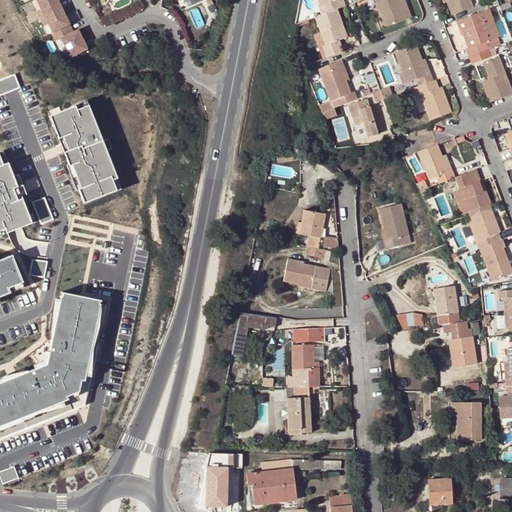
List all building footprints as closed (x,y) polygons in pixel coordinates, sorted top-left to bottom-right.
[(40,18),(61,8),(57,0),(36,0),(41,9),(36,11),(40,18)] [(326,12),(321,0),(312,0),(319,15),(324,13),(326,12)] [(321,0),(326,12),(334,9),(338,8),(334,0),(321,0)] [(380,0),(374,3),(373,3),(382,27),(402,20),(399,10),(401,9),(398,0),(380,0)] [(402,20),(409,17),(402,0),(398,0),(401,9),(399,10),(402,20)] [(445,0),(444,1),(449,15),(469,7),(466,0),(445,0)] [(507,2),(497,6),(499,10),(509,6),(507,2)] [(61,8),(40,18),(43,26),(48,23),(52,33),(69,24),(61,8)] [(486,8),(481,10),(491,37),(496,35),(486,8)] [(319,15),(312,17),(318,32),(324,45),(320,46),(325,57),(341,51),(336,40),(341,39),(336,25),(339,24),(334,9),(326,12),(324,13),(319,15)] [(482,41),(491,37),(481,10),(453,20),(456,29),(459,28),(461,33),(466,47),(463,48),(466,56),(485,49),(482,41)] [(306,19),(292,25),(292,28),(307,22),(306,19)] [(72,32),(69,24),(52,33),(51,33),(54,41),(60,38),(70,57),(86,48),(77,29),(72,32)] [(345,37),(339,24),(336,25),(341,39),(345,37)] [(324,45),(318,32),(312,34),(321,58),(325,57),(320,46),(324,45)] [(416,86),(430,80),(426,71),(423,72),(418,59),(413,44),(392,52),(399,71),(403,81),(412,77),(416,86)] [(466,56),(468,63),(487,56),(485,49),(466,56)] [(487,103),(510,93),(496,56),(480,62),(486,79),(479,81),(487,103)] [(418,59),(423,72),(426,71),(422,58),(418,59)] [(341,59),(317,68),(319,73),(339,65),(344,80),(348,78),(341,59)] [(353,91),(349,92),(344,80),(339,65),(319,73),(329,100),(333,99),(335,106),(356,98),(353,91)] [(0,93),(21,85),(15,72),(0,77),(0,93)] [(435,87),(432,80),(430,80),(416,86),(410,88),(414,96),(418,95),(428,120),(448,112),(438,86),(435,87)] [(381,99),(391,95),(387,86),(378,90),(381,99)] [(88,98),(76,103),(78,107),(90,102),(88,98)] [(333,99),(329,100),(316,104),(319,112),(322,111),(328,108),(335,106),(333,99)] [(364,128),(367,136),(376,133),(371,118),(368,106),(365,99),(347,104),(353,124),(362,121),(364,128)] [(73,162),(82,185),(80,186),(85,200),(118,187),(114,177),(119,175),(90,102),(78,107),(76,103),(51,113),(71,163),(73,162)] [(507,147),(510,146),(505,131),(502,133),(507,147)] [(447,170),(441,155),(436,143),(416,150),(427,178),(434,175),(437,183),(453,177),(453,176),(450,169),(447,170)] [(5,149),(0,150),(5,162),(9,160),(5,149)] [(0,228),(6,226),(8,230),(33,220),(9,160),(5,162),(0,150),(0,228)] [(444,154),(441,155),(447,170),(450,169),(444,154)] [(466,211),(468,211),(487,204),(489,203),(483,189),(481,190),(477,181),(478,180),(474,168),(453,176),(453,177),(457,187),(461,198),(455,200),(460,214),(466,211)] [(123,185),(119,175),(114,177),(118,187),(123,185)] [(423,180),(414,184),(418,190),(426,187),(423,180)] [(455,200),(461,198),(457,187),(451,190),(455,200)] [(33,200),(42,221),(54,217),(46,195),(33,200)] [(466,211),(470,221),(477,239),(472,241),(474,248),(477,247),(496,240),(493,233),(498,231),(487,204),(468,211),(466,211)] [(379,211),(384,232),(386,242),(382,243),(384,251),(402,247),(400,238),(406,237),(399,206),(379,211)] [(306,249),(318,251),(325,216),(305,212),(302,225),(299,235),(297,235),(294,246),(306,249)] [(472,241),(477,239),(470,221),(465,223),(472,241)] [(409,245),(406,237),(400,238),(402,247),(409,245)] [(496,240),(477,247),(490,280),(511,272),(501,248),(503,247),(500,238),(496,240)] [(339,251),(338,240),(324,239),(323,250),(339,251)] [(304,257),(323,261),(325,253),(318,251),(306,249),(304,257)] [(0,294),(12,290),(10,285),(24,279),(13,252),(0,257),(0,294)] [(45,275),(48,259),(33,257),(30,272),(45,275)] [(303,264),(288,261),(283,282),(298,285),(297,288),(325,294),(329,272),(302,267),(303,264)] [(10,285),(12,290),(26,284),(24,279),(10,285)] [(432,290),(437,316),(457,313),(453,286),(432,290)] [(62,293),(48,361),(0,380),(0,435),(86,402),(99,339),(94,338),(101,301),(101,298),(102,298),(103,297),(63,289),(62,290),(64,290),(63,293),(62,293)] [(511,291),(498,292),(499,299),(504,299),(507,330),(511,329),(511,291)] [(101,301),(94,338),(99,339),(107,302),(101,301)] [(245,355),(249,325),(276,329),(278,316),(242,311),(236,354),(245,355)] [(415,326),(413,313),(406,315),(409,327),(415,326)] [(459,323),(457,313),(437,316),(439,326),(443,325),(459,323)] [(451,332),(466,330),(465,322),(459,323),(443,325),(444,334),(451,332)] [(453,341),(473,337),(471,329),(466,330),(451,332),(453,341)] [(324,330),(292,330),(292,343),(325,342),(324,330)] [(454,369),(478,365),(473,337),(453,341),(449,341),(454,369)] [(291,348),(291,379),(286,379),(286,389),(294,389),(297,389),(308,389),(318,389),(318,364),(312,364),(312,347),(291,348)] [(288,430),(300,430),(300,435),(310,434),(308,389),(297,389),(294,389),(294,400),(287,400),(288,430)] [(511,397),(499,398),(501,420),(511,419),(511,397)] [(480,441),(481,404),(452,403),(451,414),(457,414),(456,431),(450,430),(450,440),(463,440),(463,436),(472,437),(472,441),(480,441)] [(436,439),(449,440),(449,427),(437,427),(436,439)] [(242,454),(209,452),(197,505),(226,506),(227,467),(241,468),(242,454)] [(252,484),(254,504),(296,500),(293,470),(304,470),(304,460),(291,460),(259,463),(260,473),(246,474),(247,485),(252,484)] [(304,460),(304,470),(340,470),(340,461),(304,460)] [(19,475),(15,464),(0,469),(0,471),(4,481),(19,475)] [(452,504),(451,478),(428,479),(429,506),(452,504)] [(511,478),(500,479),(500,499),(511,498),(511,478)] [(350,511),(349,496),(328,498),(329,511),(350,511)]
